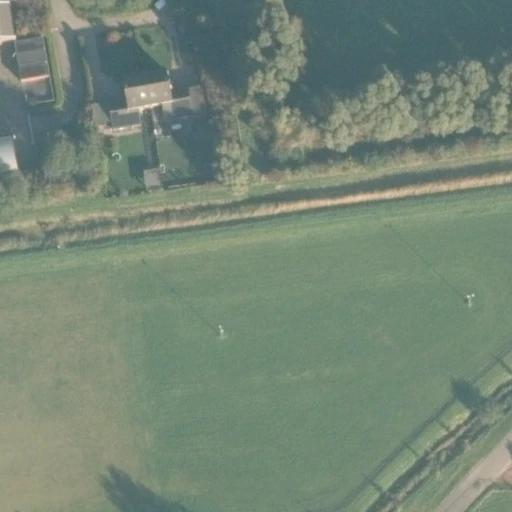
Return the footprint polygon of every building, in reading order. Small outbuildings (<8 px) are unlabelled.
[(0,45),(16,42),(10,6),(0,8),(0,45)] [(45,50),(43,38),(15,43),(17,55),(45,50)] [(47,63),(45,51),(17,56),(20,68),(47,63)] [(22,83),(23,83),(50,78),(48,66),(21,71),(20,71),(22,83)] [(167,73),(145,77),(150,110),(162,108),(165,122),(193,117),(188,90),(175,92),(173,85),(169,86),(167,73)] [(139,112),(150,110),(145,77),(123,81),(125,94),(121,94),(122,102),(90,107),(93,128),(112,125),(113,132),(141,127),(139,112)] [(210,140),(207,123),(191,126),(194,143),(210,140)]
